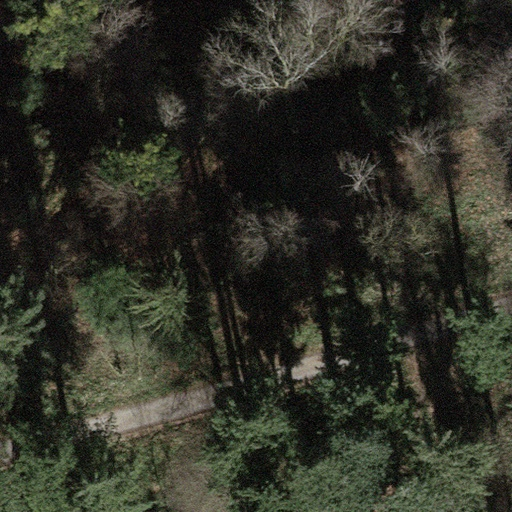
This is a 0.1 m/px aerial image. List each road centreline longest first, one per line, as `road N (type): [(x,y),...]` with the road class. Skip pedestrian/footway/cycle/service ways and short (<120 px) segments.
road 1 (track): [(345,365),(0,461)]
road 2 (track): [(345,365),(511,302)]
